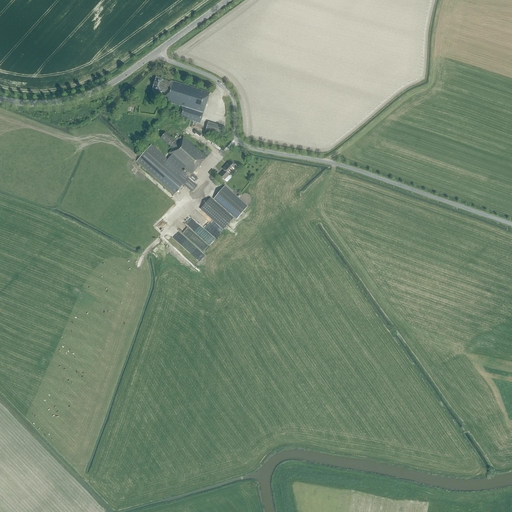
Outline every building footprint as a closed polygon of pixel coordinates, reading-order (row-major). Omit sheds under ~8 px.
[(178,116),(182,117),(200,123),(210,93),(172,80),(171,82),(163,79),(164,78),(157,76),(152,89),(159,92),(160,90),(164,91),(161,99),(181,106),(178,116)] [(222,138),(225,128),(208,122),(205,132),(222,138)] [(168,152),(186,170),(183,173),(187,177),(190,173),(190,174),(205,157),(182,136),(177,142),(165,131),(160,136),(172,147),(168,152)] [(192,192),(197,186),(168,160),(151,145),(136,162),(174,195),(183,184),(192,192)] [(208,157),(211,153),(206,148),(202,152),(208,157)] [(237,168),(236,167),(236,166),(231,161),(228,164),(227,164),(222,169),(224,171),(219,176),(224,180),(233,171),(234,172),(237,169),(237,168)] [(236,220),(248,206),(225,186),(213,199),(236,220)] [(210,198),(200,209),(223,230),(233,218),(210,198)] [(209,245),(220,233),(202,217),(197,222),(202,227),(196,233),(209,245)]
